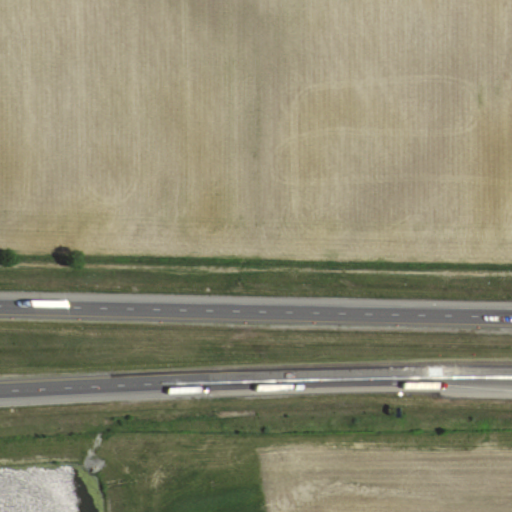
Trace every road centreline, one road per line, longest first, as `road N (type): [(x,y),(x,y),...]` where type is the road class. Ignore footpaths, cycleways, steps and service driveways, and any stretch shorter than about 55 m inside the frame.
road 1 (motorway): [(0,388),(511,374)]
road 2 (motorway): [(511,314),(0,305)]
